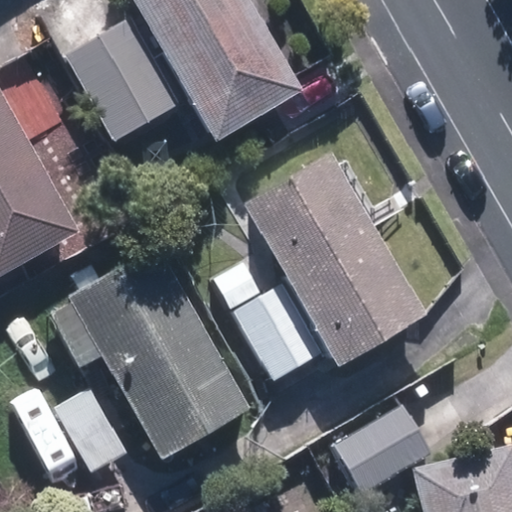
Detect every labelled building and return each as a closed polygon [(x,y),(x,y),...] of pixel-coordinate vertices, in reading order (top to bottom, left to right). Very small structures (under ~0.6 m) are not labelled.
[(305,89),(250,0),(127,0),(214,144),(305,89)] [(179,104),(133,19),(64,56),(110,141),(179,104)] [(0,277),(81,230),(0,92),(0,277)] [(427,316),(333,157),(244,210),(285,280),(232,312),(275,383),(329,351),(339,368),(427,316)] [(68,301),(57,325),(82,370),(103,359),(160,463),(252,412),(180,281),(156,294),(138,262),(68,301)] [(132,452),(92,386),(54,409),(93,475),(132,452)] [(429,457),(398,403),(329,442),(360,497),(429,457)] [(511,511),(511,444),(410,470),(420,511),(511,511)]
